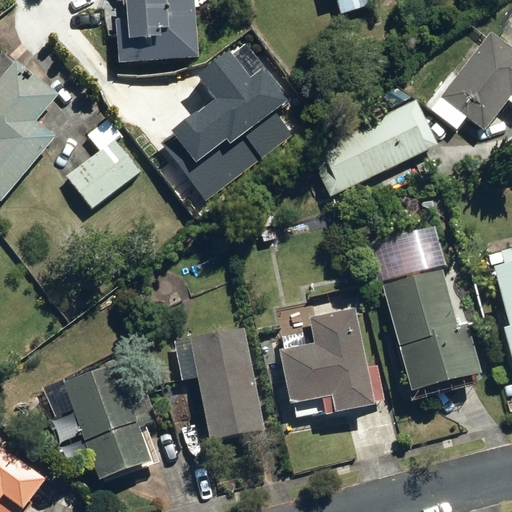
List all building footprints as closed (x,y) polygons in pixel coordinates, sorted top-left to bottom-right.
[(199,60),(196,0),(136,0),(138,41),(122,42),(123,63),(199,60)] [(323,0),(325,5),(332,3),(336,17),(371,7),(368,0),(323,0)] [(511,62),(484,39),(424,112),(454,137),(466,122),(483,136),(508,106),(511,109),(511,62)] [(242,40),(134,115),(198,205),(279,149),(247,104),(274,85),(242,40)] [(0,202),(49,143),(31,129),(57,98),(13,63),(0,79),(0,202)] [(304,155),(325,203),(436,155),(415,107),(304,155)] [(86,214),(139,173),(103,127),(84,141),(96,156),(61,183),(86,214)] [(381,287),(378,288),(404,404),(477,389),(442,228),(372,244),(381,287)] [(511,268),(491,273),(503,333),(500,334),(508,374),(511,372),(511,268)] [(368,414),(350,318),(301,329),(305,353),(273,359),(283,413),(325,405),(328,421),(368,414)] [(260,440),(241,334),(168,345),(176,389),(196,385),(208,449),(260,440)] [(131,360),(61,382),(98,484),(153,464),(141,430),(155,425),(131,360)] [(0,509),(3,511),(22,511),(42,487),(0,452),(0,509)]
